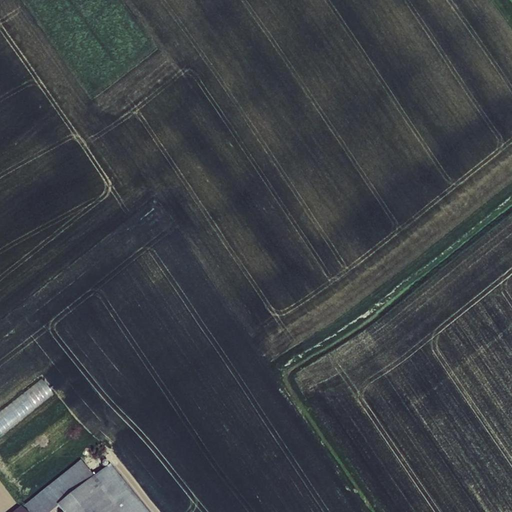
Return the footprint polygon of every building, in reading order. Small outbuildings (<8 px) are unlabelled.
[(49,343),(0,378),(0,404),(61,359),(49,343)] [(0,437),(76,378),(63,361),(0,411),(0,437)] [(79,384),(55,406),(65,417),(89,394),(79,384)] [(159,511),(185,511),(139,444),(137,445),(130,435),(115,446),(159,511)] [(60,439),(6,479),(18,495),(72,455),(60,439)] [(53,511),(58,508),(61,511),(147,511),(110,466),(94,478),(82,462),(22,510),(19,511),(53,511)]
